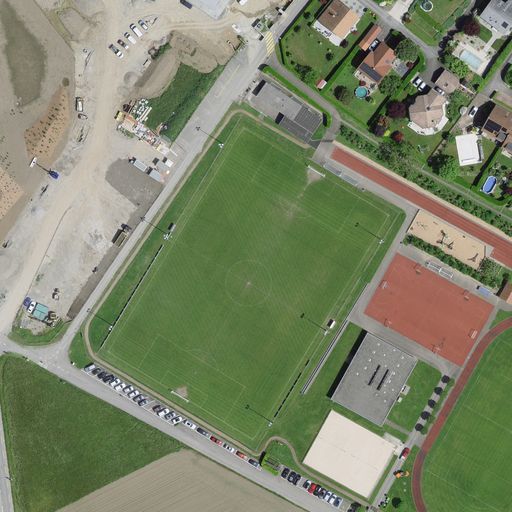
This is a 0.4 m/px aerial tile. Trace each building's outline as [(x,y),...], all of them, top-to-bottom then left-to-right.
[(336,0),(334,0),(318,20),(340,39),(358,18),(336,0)] [(511,28),(511,0),(510,0),(507,5),(500,0),(493,0),(481,18),(506,36),(511,28)] [(381,30),(374,25),(359,45),(365,50),(381,30)] [(396,56),(381,44),(374,52),(373,51),(358,69),(377,84),(391,68),(388,66),(396,56)] [(459,82),(445,71),(436,82),(451,93),(459,82)] [(322,121),(267,84),(253,104),(308,142),(322,121)] [(431,89),(427,95),(417,96),(408,109),(409,120),(422,129),(433,127),(442,117),(441,106),(445,100),(431,89)] [(511,116),(495,106),(480,131),(503,144),(511,128),(511,116)] [(511,154),(511,128),(503,144),(501,148),(511,154)] [(511,284),(510,283),(501,298),(511,304),(511,284)] [(419,360),(369,333),(333,400),(384,427),(419,360)] [(398,447),(333,411),(304,463),(369,499),(398,447)]
